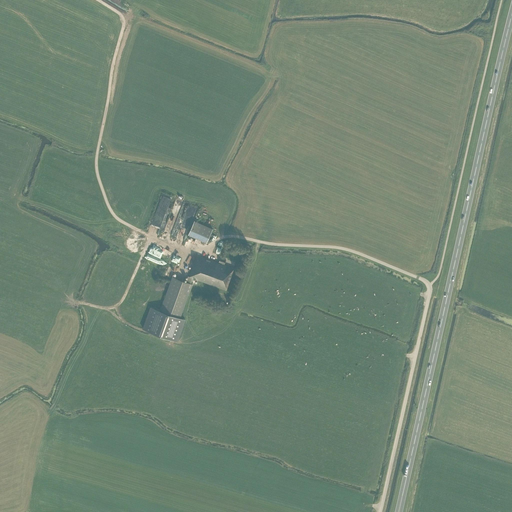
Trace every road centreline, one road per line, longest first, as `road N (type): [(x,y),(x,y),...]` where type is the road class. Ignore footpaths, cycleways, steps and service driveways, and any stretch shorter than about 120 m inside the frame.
road 1 (trunk): [(398,511),(511,16)]
road 2 (unclassified): [(379,511),(429,287),(331,247),(218,240)]
road 3 (track): [(218,240),(176,251),(112,212),(95,160),(123,21),(97,0)]
